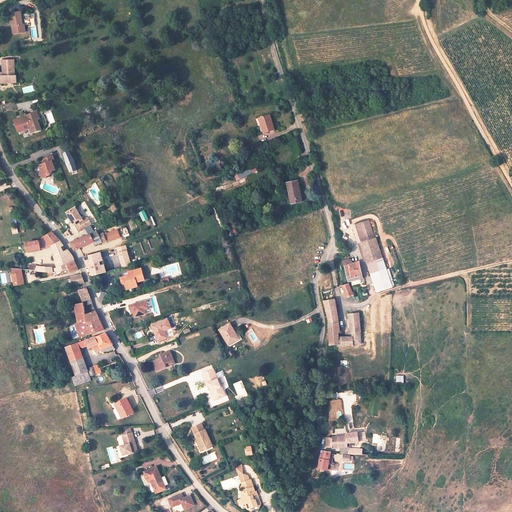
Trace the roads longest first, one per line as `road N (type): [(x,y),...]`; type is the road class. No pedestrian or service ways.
road 1 (unclassified): [(287,511),(318,447),(322,326),(315,280),(332,237),(264,0)]
road 2 (unclassified): [(0,156),(78,260),(169,445),(224,511)]
road 3 (track): [(511,191),(417,0)]
road 4 (track): [(511,261),(373,296)]
road 5 (track): [(325,206),(222,241),(229,259)]
